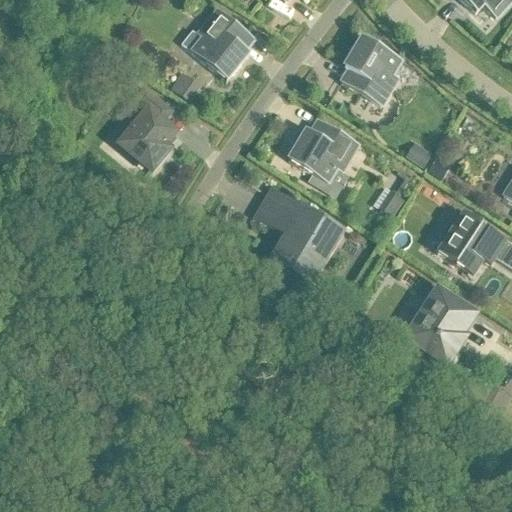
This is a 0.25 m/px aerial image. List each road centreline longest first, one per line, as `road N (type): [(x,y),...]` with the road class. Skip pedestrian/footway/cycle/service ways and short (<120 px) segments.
road 1 (residential): [(346,0),(261,105),(187,217)]
road 2 (residential): [(384,0),(430,49),(511,112)]
